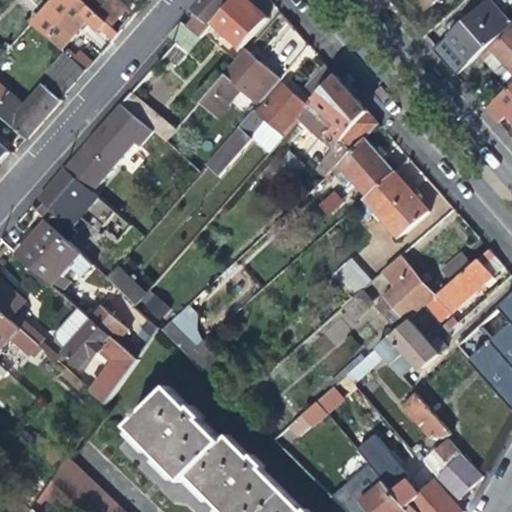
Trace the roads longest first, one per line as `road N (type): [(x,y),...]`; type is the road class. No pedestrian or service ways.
road 1 (unclassified): [(511,209),(331,0)]
road 2 (residential): [(178,0),(0,200)]
